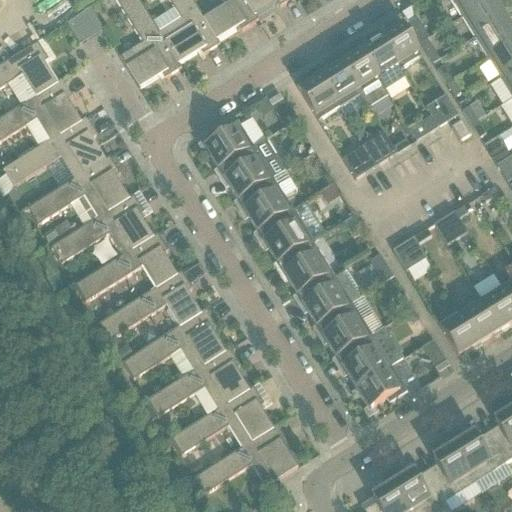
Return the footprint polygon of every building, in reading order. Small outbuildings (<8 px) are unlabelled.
[(159,36),(159,35),(137,0),(113,0),(142,46),(119,60),(139,91),(162,77),(164,81),(181,71),(179,67),(178,67),(159,36)] [(166,0),(181,22),(159,35),(159,36),(178,67),(179,67),(200,53),(203,57),(220,47),(217,43),(203,21),(204,21),(190,0),(166,0)] [(220,0),(225,8),(204,21),(203,21),(217,43),(238,29),(241,33),(258,23),(255,19),(243,0),(220,0)] [(243,0),(255,19),(277,5),(279,10),(294,0),(243,0)] [(448,0),(461,20),(493,0),(492,0),(491,1),(490,0),(448,0)] [(493,0),(461,20),(474,41),(508,19),(504,21),(492,2),(494,0),(493,0)] [(66,27),(79,48),(103,33),(90,12),(66,27)] [(474,41),(486,61),(511,44),(511,33),(505,22),(509,20),(508,19),(474,41)] [(379,38),(378,38),(400,72),(421,59),(399,25),(398,25),(401,29),(381,42),(379,38)] [(411,33),(420,46),(427,42),(418,28),(411,33)] [(358,50),(358,51),(361,55),(380,85),(385,94),(405,81),(400,72),(381,42),(378,38),(380,42),(361,54),(358,50)] [(427,42),(420,46),(428,60),(435,55),(427,42)] [(511,44),(486,61),(499,81),(511,73),(511,44)] [(0,68),(0,91),(7,88),(20,109),(35,99),(36,100),(57,87),(57,86),(44,65),(48,62),(37,45),(0,68)] [(338,63),(359,98),(368,111),(388,99),(380,85),(358,51),(357,51),(360,55),(341,67),(338,63)] [(318,76),(317,76),(339,111),(359,98),(338,63),(337,64),(340,68),(320,80),(318,76)] [(437,73),(445,87),(452,83),(444,69),(437,73)] [(511,73),(499,81),(511,102),(511,101),(511,73)] [(339,111),(317,76),(319,80),(300,93),(297,88),(296,89),(318,124),(339,111)] [(36,122),(49,144),(50,144),(81,125),(81,124),(68,103),(72,100),(61,83),(57,86),(57,87),(36,100),(35,99),(20,109),(0,121),(0,145),(23,130),(36,122)] [(452,83),(445,87),(454,100),(460,96),(452,83)] [(279,98),(268,104),(272,109),(272,110),(285,130),(295,124),(282,103),(279,98)] [(445,98),(425,111),(438,131),(458,119),(445,98)] [(462,114),(471,127),(477,123),(469,110),(462,114)] [(430,120),(409,133),(416,145),(438,131),(430,120)] [(37,152),(3,173),(6,178),(13,190),(46,170),(59,191),(74,182),(74,183),(95,169),(105,163),(95,147),(92,141),(95,139),(96,139),(95,138),(85,122),(81,124),(81,125),(50,144),(49,144),(37,152)] [(49,144),(36,122),(23,130),(37,152),(49,144)] [(204,148),(203,149),(218,171),(213,174),(214,175),(253,150),(265,143),(251,122),(240,129),(237,124),(219,135),(222,140),(206,150),(204,148)] [(477,123),(471,127),(479,141),(486,137),(477,123)] [(451,130),(460,144),(470,138),(461,124),(451,130)] [(383,137),(363,150),(376,170),(396,157),(392,151),(383,137)] [(406,142),(392,151),(396,157),(410,149),(406,142)] [(253,150),(214,175),(218,173),(237,203),(233,205),(233,206),(273,181),(263,166),(275,159),(265,143),(253,150)] [(503,148),(489,157),(496,168),(507,161),(510,160),(503,148)] [(376,170),(363,150),(342,163),(355,183),(376,170)] [(263,166),(273,181),(284,175),(275,159),(263,166)] [(59,191),(27,211),(37,229),(69,209),(83,230),(95,222),(97,221),(98,221),(129,202),(129,201),(116,180),(120,177),(109,160),(105,163),(95,169),(74,183),(74,182),(59,191)] [(496,168),(505,183),(507,185),(511,181),(511,169),(507,161),(496,168)] [(273,181),(285,200),(296,194),(284,175),(273,181)] [(6,178),(0,181),(0,197),(2,201),(8,197),(13,190),(6,178)] [(253,237),(293,213),(285,200),(273,181),(233,206),(234,207),(238,204),(257,234),(253,237)] [(334,187),(320,195),(328,208),(341,199),(334,187)] [(481,198),(485,205),(499,197),(495,190),(481,198)] [(108,238),(121,259),(122,259),(153,240),(153,239),(140,218),(144,216),(133,198),(129,201),(129,202),(98,221),(97,221),(51,250),(61,267),(108,238)] [(293,213),(312,244),(325,237),(305,205),(293,213)] [(468,207),(454,215),(458,222),(472,214),(468,207)] [(272,268),(273,269),(312,244),(293,213),(253,237),(253,238),(257,235),(276,266),(272,268)] [(458,222),(454,215),(440,224),(434,228),(446,247),(466,235),(458,222)] [(354,219),(344,226),(353,241),(363,234),(354,219)] [(427,232),(413,241),(418,248),(431,239),(427,232)] [(55,234),(44,241),(50,249),(60,243),(55,234)] [(142,270),(155,291),(156,292),(177,278),(164,257),(168,254),(157,237),(153,239),(153,240),(122,259),(121,259),(75,288),(85,305),(142,270)] [(413,241),(400,249),(392,254),(405,275),(407,274),(424,263),(426,262),(418,248),(413,241)] [(292,300),(332,276),(312,244),(273,269),(277,267),(296,297),(292,300)] [(370,266),(380,282),(390,276),(379,259),(370,266)] [(424,263),(407,274),(414,285),(431,274),(424,263)] [(312,331),(312,332),(352,307),(362,301),(345,274),(335,280),(332,276),(292,300),(293,301),(297,298),(316,329),(312,331)] [(166,308),(179,330),(180,330),(201,317),(201,316),(188,295),(192,292),(181,275),(177,278),(156,292),(155,291),(99,327),(109,344),(166,308)] [(390,276),(380,282),(383,287),(393,281),(390,276)] [(480,302),(500,289),(493,278),(473,291),(480,302)] [(396,286),(393,281),(383,287),(386,292),(396,286)] [(511,282),(500,289),(511,308),(511,282)] [(511,308),(500,289),(480,302),(502,337),(502,336),(499,332),(511,324),(511,308)] [(362,301),(352,307),(371,339),(382,332),(362,301)] [(480,302),(460,315),(481,349),(482,349),(479,345),(498,333),(501,337),(502,337),(480,302)] [(407,305),(398,310),(403,319),(412,313),(407,305)] [(331,363),(332,363),(371,339),(352,307),(312,332),(316,330),(335,360),(331,363)] [(180,353),(193,374),(194,375),(225,355),(212,333),(216,331),(205,314),(201,316),(201,317),(180,330),(179,330),(133,358),(123,365),(133,382),(168,360),(180,353)] [(412,314),(403,319),(407,325),(413,326),(418,323),(412,314)] [(481,349),(460,315),(439,328),(460,363),(461,362),(459,358),(478,346),(481,350),(481,349)] [(371,339),(391,370),(402,363),(399,359),(402,357),(390,338),(387,340),(382,332),(371,339)] [(351,394),(351,395),(391,370),(371,339),(332,363),(332,364),(336,361),(355,392),(351,394)] [(422,350),(435,371),(446,365),(433,344),(432,344),(422,350)] [(126,349),(115,356),(121,365),(132,358),(126,349)] [(204,391),(217,412),(218,413),(249,393),(236,372),(240,369),(229,352),(225,355),(194,375),(193,374),(181,382),(147,403),(150,409),(157,420),(192,399),(204,391)] [(193,374),(180,353),(168,360),(181,382),(193,374)] [(391,370),(407,396),(410,401),(421,394),(402,363),(391,370)] [(449,370),(446,365),(435,371),(439,377),(449,370)] [(391,370),(351,395),(352,395),(356,393),(370,415),(371,415),(370,412),(386,402),(389,407),(407,396),(391,370)] [(228,430),(241,451),(242,451),(273,432),(273,431),(259,410),(264,407),(253,390),(249,393),(218,413),(217,412),(206,420),(171,442),(181,459),(228,430)] [(217,412),(204,391),(192,399),(206,420),(217,412)] [(148,410),(141,415),(148,425),(155,421),(148,410)] [(497,431),(487,437),(505,467),(511,462),(511,414),(494,426),(497,431)] [(242,451),(241,451),(195,480),(205,497),(252,468),(266,491),(298,471),(284,448),(288,446),(277,429),(273,431),(273,432),(242,451)] [(473,439),(453,451),(475,486),(505,467),(487,437),(476,444),(473,439)] [(436,469),(426,475),(444,505),(475,486),(453,451),(433,464),(436,469)] [(197,464),(188,470),(193,480),(203,474),(197,464)] [(412,477),(392,489),(405,511),(448,511),(444,505),(426,475),(415,482),(412,477)] [(405,511),(392,489),(372,502),(375,507),(366,511),(405,511)]
